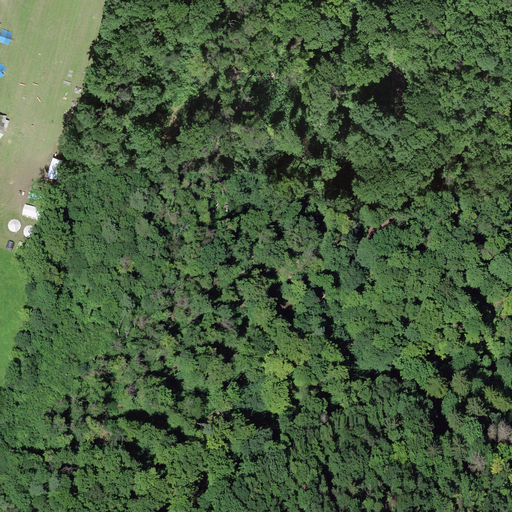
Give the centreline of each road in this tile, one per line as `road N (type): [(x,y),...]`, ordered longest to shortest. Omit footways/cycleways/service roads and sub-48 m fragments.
road 1 (track): [(393,0),(400,129),(374,225),(262,378),(130,511)]
road 2 (track): [(511,293),(422,310),(262,378)]
road 3 (track): [(511,505),(442,489),(368,489),(286,511)]
